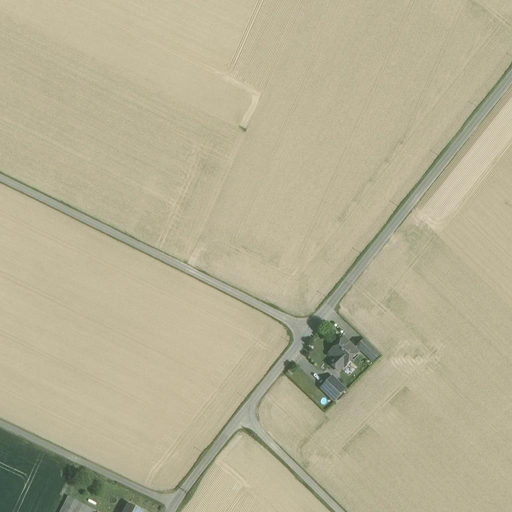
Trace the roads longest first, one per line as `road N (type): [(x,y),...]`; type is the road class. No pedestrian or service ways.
road 1 (unclassified): [(311,330),(0,177)]
road 2 (unclassified): [(511,75),(311,330)]
road 3 (track): [(174,505),(0,422)]
road 4 (unclassified): [(337,511),(242,414)]
road 5 (unclassified): [(242,414),(171,511)]
